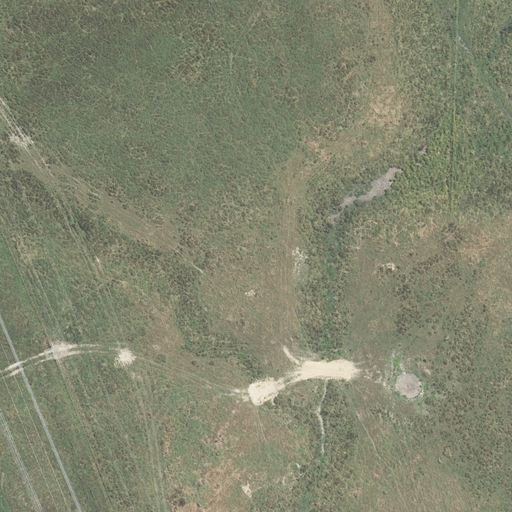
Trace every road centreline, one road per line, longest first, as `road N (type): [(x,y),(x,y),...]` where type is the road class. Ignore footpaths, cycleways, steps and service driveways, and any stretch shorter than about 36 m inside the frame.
road 1 (unknown): [(0,248),(69,278),(169,289),(511,240)]
road 2 (unknown): [(511,454),(474,395),(451,254)]
